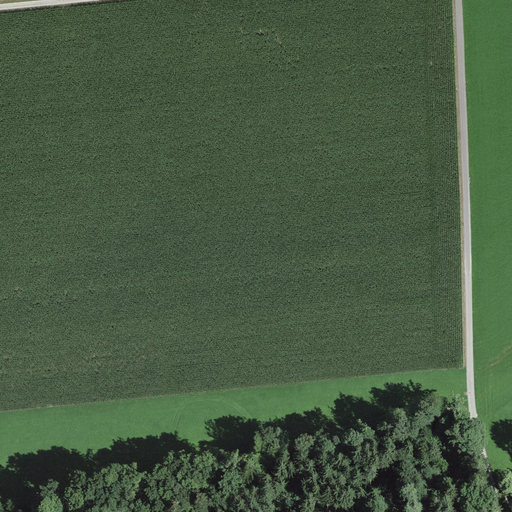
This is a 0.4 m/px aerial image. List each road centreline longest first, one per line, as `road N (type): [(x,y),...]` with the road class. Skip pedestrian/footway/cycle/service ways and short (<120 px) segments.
road 1 (unclassified): [(460,0),(468,267)]
road 2 (track): [(468,267),(472,410),(502,511)]
